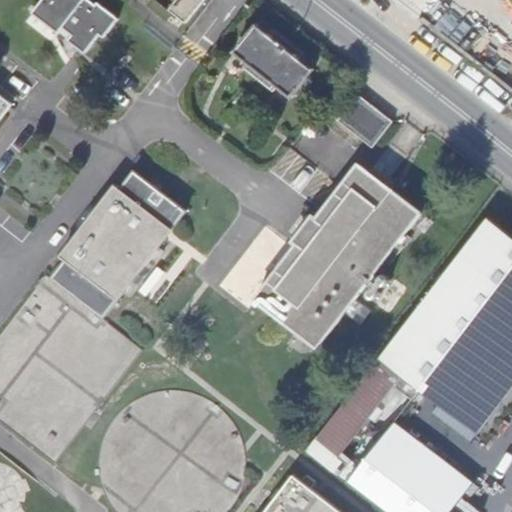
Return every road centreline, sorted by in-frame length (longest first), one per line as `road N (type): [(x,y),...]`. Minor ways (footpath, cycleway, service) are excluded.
road 1 (secondary): [(511,154),(314,0)]
road 2 (unknown): [(511,446),(503,459),(473,453),(408,407)]
